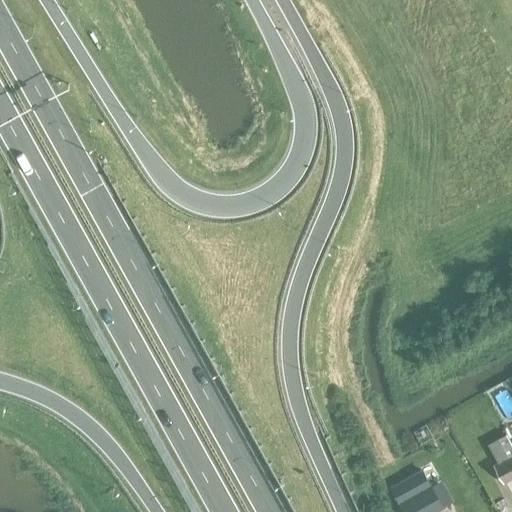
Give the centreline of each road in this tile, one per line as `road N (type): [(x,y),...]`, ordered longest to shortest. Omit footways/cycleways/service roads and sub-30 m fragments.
road 1 (trunk): [(270,511),(0,23)]
road 2 (trunk): [(251,0),(306,119),(299,158),(284,182),(261,199),(233,205),(210,204),(168,183),(48,0)]
road 3 (trunk): [(344,511),(305,422),(292,351),(297,300),(338,183),(343,133),(336,102),(281,0)]
road 4 (trunk): [(0,107),(223,511)]
road 5 (trunk): [(0,382),(49,400),(93,431),(155,511)]
